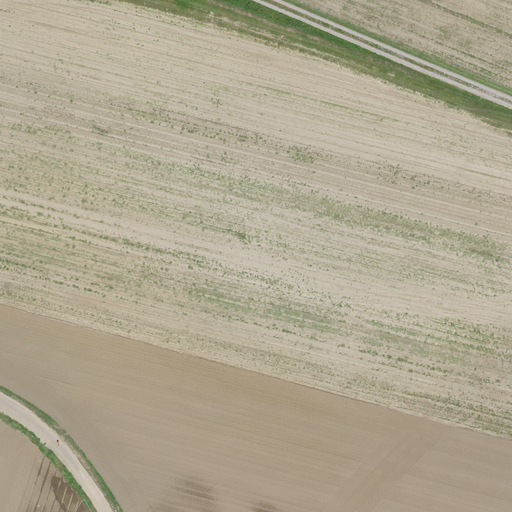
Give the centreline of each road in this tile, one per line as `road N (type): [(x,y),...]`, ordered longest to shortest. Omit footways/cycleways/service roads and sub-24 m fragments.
road 1 (track): [(511,102),(262,0)]
road 2 (track): [(110,511),(64,445),(0,400)]
